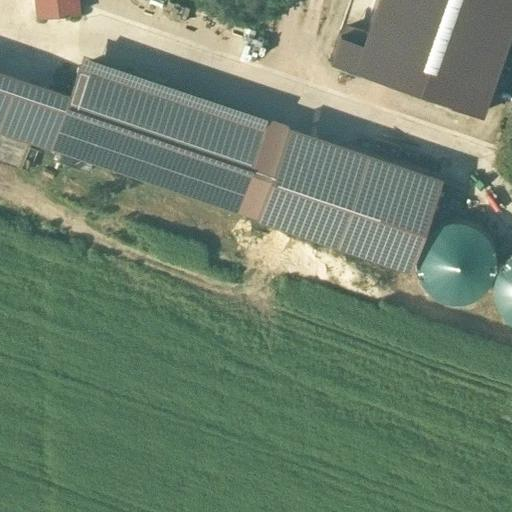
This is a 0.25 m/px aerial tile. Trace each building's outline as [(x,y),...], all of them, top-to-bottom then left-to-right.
[(77,0),(33,0),(35,17),(79,13),(77,0)] [(271,29),(199,12),(191,46),(263,64),(271,29)] [(264,115),(82,53),(69,89),(51,143),(233,206),(264,115)] [(0,65),(0,126),(51,143),(69,89),(0,65)] [(441,175),(286,123),(255,214),(410,267),(441,175)]
